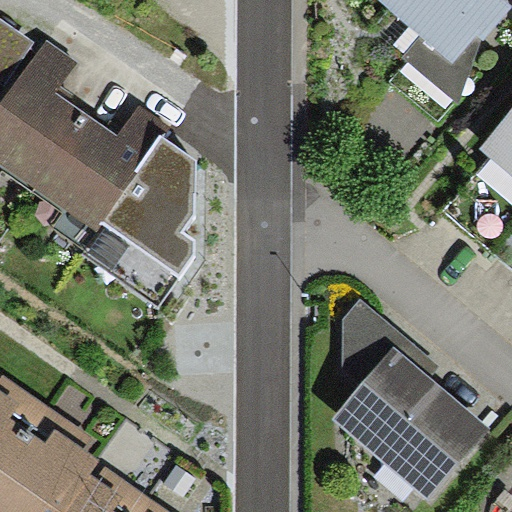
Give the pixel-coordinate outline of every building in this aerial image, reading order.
[(511,19),(511,15),(493,0),(364,0),(416,44),(401,62),(460,111),(477,61),(511,19)] [(0,88),(4,91),(35,46),(0,22),(0,88)] [(82,65),(47,41),(0,110),(0,169),(97,236),(99,232),(160,143),(170,129),(141,109),(118,143),(57,101),(82,65)] [(511,120),(481,158),(511,183),(511,120)] [(197,170),(160,143),(99,232),(180,288),(198,263),(197,250),(185,242),(198,226),(197,170)] [(432,385),(442,373),(361,304),(344,323),(342,379),(362,395),(334,428),(432,510),(494,436),(432,385)] [(102,468),(0,397),(0,511),(131,511),(91,484),(102,468)]
